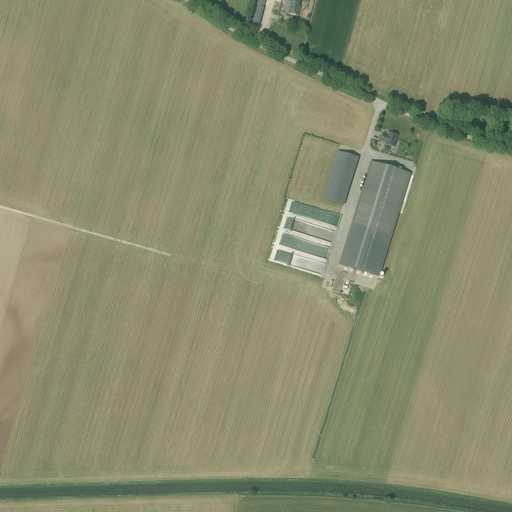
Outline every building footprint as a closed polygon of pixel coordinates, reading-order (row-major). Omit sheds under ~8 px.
[(284,0),(284,2),(281,1),(278,14),(285,16),(289,0),(287,0),(284,0)] [(299,7),(301,0),(298,0),(291,0),(291,3),(290,3),(288,14),(298,16),(300,7),(299,7)] [(259,25),(264,8),(256,6),(252,23),(259,25)] [(394,147),(397,136),(389,133),(388,137),(382,135),(380,141),(386,143),(386,145),(394,147)] [(338,152),(331,174),(351,181),(358,158),(338,152)] [(388,243),(409,174),(371,163),(350,231),(358,233),(358,235),(360,236),(360,234),(368,237),(368,239),(370,239),(370,237),(378,240),(378,242),(380,242),(380,240),(388,243)] [(344,242),(342,253),(349,255),(352,244),(344,242)]
